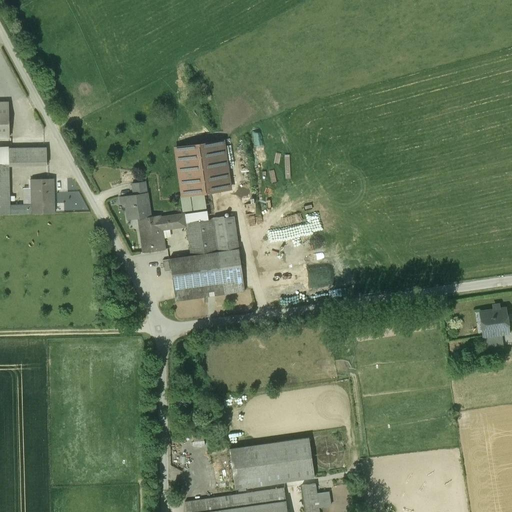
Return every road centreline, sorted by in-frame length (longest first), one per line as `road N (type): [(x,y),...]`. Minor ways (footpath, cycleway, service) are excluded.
road 1 (track): [(511,280),(165,329)]
road 2 (track): [(165,329),(167,511)]
road 3 (track): [(165,329),(0,332)]
